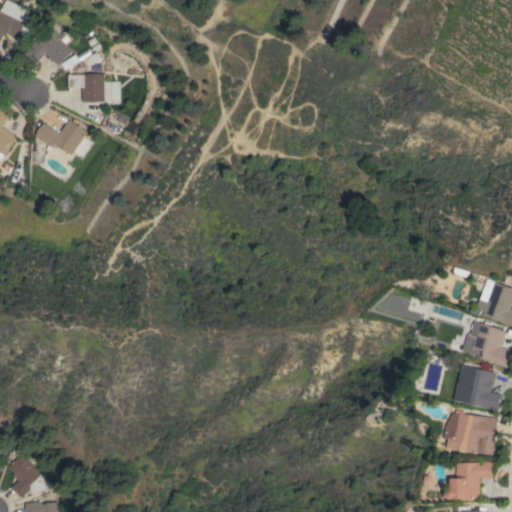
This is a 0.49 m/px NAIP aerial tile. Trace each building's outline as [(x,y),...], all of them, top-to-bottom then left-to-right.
[(6,0),(30,12),(25,22),(30,25),(23,40),(17,37),(16,38),(7,33),(5,36),(3,35),(0,41),(0,9),(4,0),(6,0)] [(58,65),(45,53),(38,61),(39,62),(38,63),(25,52),(48,26),(61,38),(64,34),(69,39),(64,43),(72,50),(58,65)] [(111,101),(82,102),(82,87),(68,88),(68,75),(103,74),(103,81),(111,81),(111,101)] [(3,155),(0,158),(0,110),(4,113),(4,114),(8,117),(2,126),(14,135),(13,136),(15,138),(3,155)] [(87,132),(84,136),(91,142),(81,156),(73,151),(70,155),(55,144),(53,148),(52,147),(49,151),(46,149),(48,145),(35,135),(44,123),(58,133),(68,119),(87,132)] [(511,302),(510,308),(511,308),(511,326),(502,323),(502,322),(482,315),(486,303),(478,300),(486,278),(511,288),(511,302)] [(500,347),(511,350),(507,367),(486,361),(486,359),(482,358),(484,351),(465,345),(468,334),(469,334),(473,321),(500,329),(500,330),(504,331),(500,347)] [(460,365),(493,372),(489,391),(501,394),(497,410),(482,407),(482,406),(453,400),(460,365)] [(454,413),(454,409),(462,411),(462,413),(485,417),(485,416),(497,418),(493,441),(494,441),(492,455),(446,448),(448,439),(443,438),(445,425),(451,412),(454,413)] [(18,454),(42,476),(46,487),(33,493),(31,491),(30,490),(29,489),(28,490),(20,498),(10,488),(16,480),(10,474),(12,473),(6,467),(18,454)] [(479,499),(448,499),(445,495),(445,491),(447,488),(450,487),(450,478),(454,478),(455,462),(476,462),(476,461),(491,461),(491,478),(478,478),(479,499)] [(38,501),(39,505),(56,502),(57,511),(25,511),(24,503),(38,501)]
